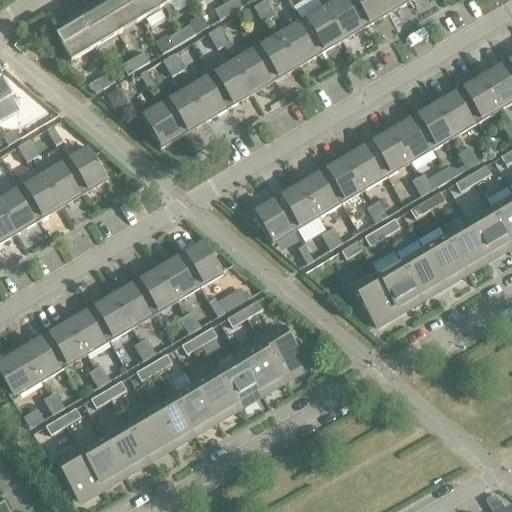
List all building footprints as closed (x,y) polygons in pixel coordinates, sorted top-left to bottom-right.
[(140,22),(127,0),(110,0),(114,6),(103,12),(117,36),(140,22)] [(127,0),(140,22),(164,9),(158,0),(127,0)] [(178,0),(158,0),(164,9),(178,0)] [(236,0),(235,0),(225,6),(231,16),(242,9),(236,0)] [(365,30),(347,0),(337,0),(322,9),(343,43),(365,30)] [(388,16),(378,0),(347,0),(365,30),(388,16)] [(411,3),(409,0),(378,0),(388,16),(411,3)] [(274,18),(265,3),(259,6),(268,22),(274,18)] [(231,16),(225,6),(214,13),(219,23),(231,16)] [(268,22),(259,6),(253,10),(262,25),(268,22)] [(343,43),(322,9),(299,22),(320,57),(343,43)] [(88,11),(76,19),(94,50),(117,36),(103,12),(92,18),(88,11)] [(94,50),(76,19),(63,26),(67,33),(56,40),(70,64),(94,50)] [(320,57),(299,22),(277,36),(297,70),(320,57)] [(190,27),(179,34),(184,44),(196,37),(190,27)] [(229,45),(220,30),(214,33),(223,49),(229,45)] [(223,49),(214,33),(207,37),(217,52),(223,49)] [(184,44),(179,34),(167,41),(173,50),(184,44)] [(297,70),(277,36),(254,49),(274,84),(297,70)] [(274,84),(254,49),(231,63),(252,97),(274,84)] [(144,55),(132,61),(138,71),(149,64),(144,55)] [(184,72),(174,57),(168,60),(177,76),(184,72)] [(511,59),(502,65),(511,80),(511,59)] [(177,76),(168,60),(162,64),(171,79),(177,76)] [(138,71),(132,61),(121,68),(127,78),(138,71)] [(252,97),(231,63),(208,76),(229,111),(252,97)] [(511,105),(511,80),(502,65),(480,78),(500,113),(511,105)] [(155,89),(146,74),(139,77),(148,93),(155,89)] [(98,82),(103,92),(115,85),(109,75),(98,82)] [(229,111),(208,76),(186,90),(206,124),(229,111)] [(500,113),(480,78),(457,92),(477,126),(500,113)] [(0,105),(11,99),(0,80),(0,105)] [(206,124),(186,90),(163,103),(183,138),(206,124)] [(477,126),(457,92),(434,105),(455,140),(477,126)] [(183,138),(163,103),(139,117),(160,152),(183,138)] [(455,140),(434,105),(412,119),(432,153),(455,140)] [(432,153),(412,119),(389,132),(409,167),(432,153)] [(137,121),(131,127),(142,137),(146,133),(137,121)] [(511,145),(511,132),(508,127),(502,130),(511,146),(511,145)] [(61,144),(52,129),(46,133),(55,148),(61,144)] [(2,139),(8,148),(19,141),(13,132),(2,139)] [(409,167),(389,132),(366,146),(386,180),(409,167)] [(38,158),(29,143),(23,146),(32,162),(38,158)] [(32,162),(23,146),(17,150),(26,165),(32,162)] [(386,180),(366,146),(343,159),(364,194),(386,180)] [(87,148),(64,162),(84,197),(108,183),(87,148)] [(469,150),(463,153),(472,169),(478,165),(469,150)] [(511,164),(511,152),(500,160),(505,168),(511,164)] [(472,169),(463,153),(457,157),(466,173),(472,169)] [(364,194),(343,159),(320,173),(341,207),(364,194)] [(84,197),(64,162),(41,176),(61,210),(84,197)] [(490,177),(485,169),(470,177),(475,186),(490,177)] [(341,207),(320,173),(298,186),(318,221),(341,207)] [(61,210),(41,176),(18,189),(39,224),(61,210)] [(424,177),(418,180),(427,196),(433,192),(424,177)] [(475,186),(470,177),(455,186),(460,195),(475,186)] [(427,196),(418,180),(411,184),(421,200),(427,196)] [(318,221),(298,186),(275,200),(295,234),(318,221)] [(39,224),(18,189),(0,200),(0,210),(16,237),(39,224)] [(445,204),(440,195),(424,204),(430,213),(445,204)] [(295,234),(275,200),(251,214),(272,248),(295,234)] [(511,200),(491,213),(511,248),(511,247),(511,200)] [(378,204),(372,208),(381,223),(387,219),(378,204)] [(430,213),(424,204),(409,213),(415,222),(430,213)] [(381,223),(372,208),(366,211),(375,227),(381,223)] [(0,246),(16,237),(0,210),(0,246)] [(511,248),(491,213),(468,226),(487,258),(494,255),(495,258),(511,248)] [(399,231),(394,222),(379,231),(384,240),(399,231)] [(487,258),(468,226),(445,240),(466,275),(482,265),(481,262),(487,258)] [(332,231),(326,234),(335,250),(342,246),(332,231)] [(384,240),(379,231),(364,240),(369,249),(384,240)] [(335,250),(326,234),(320,238),(329,254),(335,250)] [(466,275),(445,240),(423,253),(442,285),(448,281),(450,285),(466,275)] [(223,277),(203,242),(179,256),(200,291),(223,277)] [(361,253),(356,245),(341,254),(346,263),(361,253)] [(297,252),(306,267),(313,263),(304,248),(297,252)] [(442,285),(423,253),(400,267),(421,302),(437,292),(435,289),(442,285)] [(200,291),(179,256),(157,270),(177,304),(200,291)] [(421,302),(400,267),(378,280),(375,274),(374,275),(396,312),(403,308),(405,311),(421,302)] [(177,304),(157,270),(134,283),(154,318),(177,304)] [(396,312),(374,275),(351,289),(375,329),(392,319),(390,316),(396,312)] [(154,318),(134,283),(111,297),(132,331),(154,318)] [(132,331),(111,297),(88,310),(109,345),(132,331)] [(208,305),(217,320),(223,316),(214,301),(208,305)] [(262,313),(257,304),(241,313),(247,321),(262,313)] [(109,345),(88,310),(66,324),(86,358),(109,345)] [(247,321),(241,313),(226,322),(231,330),(247,321)] [(191,315),(185,318),(194,334),(200,330),(191,315)] [(194,334),(185,318),(179,322),(188,337),(194,334)] [(86,358),(66,324),(43,337),(63,372),(86,358)] [(283,329),(259,343),(283,383),(300,374),(298,371),(305,366),(283,329)] [(216,340),(211,331),(196,340),(201,348),(216,340)] [(63,372),(43,337),(20,351),(41,385),(63,372)] [(201,348),(196,340),(181,349),(186,357),(201,348)] [(146,342),(140,345),(149,361),(155,357),(146,342)] [(283,383),(259,343),(262,349),(240,362),(259,394),(265,390),(267,393),(283,383)] [(149,361),(140,345),(133,349),(143,364),(149,361)] [(41,385),(20,351),(0,362),(0,370),(17,399),(41,385)] [(171,366),(166,358),(151,367),(156,375),(171,366)] [(259,394),(240,362),(217,375),(238,410),(254,401),(252,397),(259,394)] [(156,375),(151,367),(136,376),(141,384),(156,375)] [(100,368),(94,372),(103,388),(110,384),(100,368)] [(103,388),(94,372),(88,376),(97,391),(103,388)] [(238,410),(217,375),(194,389),(213,421),(220,417),(222,420),(238,410)] [(125,393),(120,385),(105,394),(110,402),(125,393)] [(213,421),(194,389),(172,402),(193,437),(209,428),(207,424),(213,421)] [(110,402),(105,394),(90,403),(95,411),(110,402)] [(55,395),(49,399),(58,414),(64,411),(55,395)] [(58,414),(49,399),(43,403),(52,418),(58,414)] [(193,437),(172,402),(149,415),(168,448),(174,444),(176,447),(193,437)] [(80,420),(75,412),(60,421),(65,429),(80,420)] [(168,448),(149,415),(126,429),(147,464),(163,454),(162,451),(168,448)] [(65,429),(60,421),(45,429),(50,438),(65,429)] [(147,464),(126,429),(104,442),(123,474),(129,471),(131,474),(147,464)] [(123,474),(104,442),(82,455),(78,450),(102,491),(118,481),(116,478),(123,474)] [(102,491),(78,450),(54,464),(76,502),(84,498),(85,501),(102,491)]
